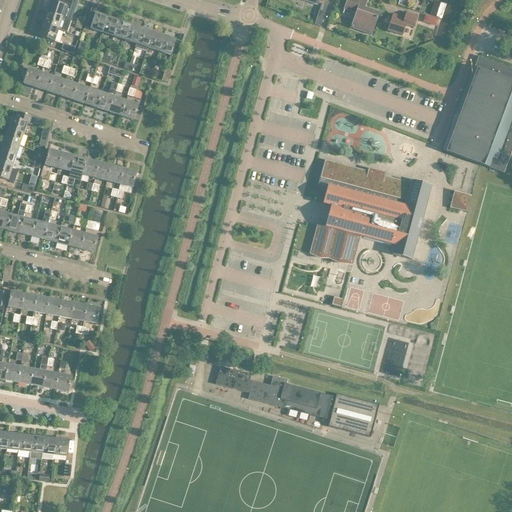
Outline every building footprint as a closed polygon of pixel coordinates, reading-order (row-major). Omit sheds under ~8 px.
[(46,7),(44,12),(46,13),(70,21),(74,9),(73,9),(69,8),(71,0),(55,0),(54,3),(50,1),(48,8),(46,7)] [(351,28),(371,35),(379,13),(364,7),(366,0),(365,0),(347,0),(344,9),(356,13),(351,28)] [(67,32),(70,21),(46,13),(42,24),(58,30),(67,32)] [(95,15),(89,13),(84,27),(90,29),(102,32),(107,17),(96,13),(95,15)] [(388,31),(402,35),(405,25),(413,27),(416,16),(407,13),(405,18),(393,14),(388,31)] [(102,32),(113,36),(119,21),(107,17),(102,32)] [(317,17),(314,24),(320,26),(322,19),(317,17)] [(119,21),(113,36),(124,40),(129,24),(119,21)] [(54,41),(58,30),(42,24),(38,36),(54,41)] [(124,40),(136,44),(141,28),(129,24),(124,40)] [(146,51),(147,48),(152,32),(141,28),(136,44),(134,47),(146,51)] [(164,36),(152,32),(147,48),(159,51),(164,36)] [(175,40),(164,36),(159,51),(170,55),(175,40)] [(76,52),(83,54),(86,43),(80,41),(76,52)] [(73,53),(75,47),(63,43),(61,50),(73,53)] [(474,67),(443,151),(480,164),(504,173),(511,152),(511,68),(479,56),(475,67),(474,67)] [(67,75),(69,68),(63,66),(61,73),(67,75)] [(23,84),(36,88),(41,73),(28,69),(23,84)] [(167,83),(171,71),(165,69),(161,81),(167,83)] [(53,77),(41,73),(36,88),(48,92),(53,77)] [(93,76),(91,83),(97,85),(99,78),(93,76)] [(48,92),(60,96),(65,81),(53,77),(48,92)] [(77,85),(65,81),(60,96),(72,100),(77,85)] [(107,95),(101,93),(96,108),(108,112),(113,97),(115,91),(118,84),(112,82),(107,95)] [(72,100),(84,104),(89,89),(77,85),(72,100)] [(96,92),(89,89),(84,104),(96,108),(101,93),(102,90),(97,88),(96,92)] [(126,101),(113,97),(108,112),(121,116),(126,101)] [(126,101),(121,116),(133,120),(138,106),(126,101)] [(7,130),(23,135),(27,122),(32,124),(34,117),(16,111),(13,119),(11,118),(7,130)] [(46,142),(49,130),(43,129),(40,140),(46,142)] [(23,135),(7,130),(3,141),(19,146),(23,135)] [(19,146),(3,141),(0,151),(0,152),(15,157),(19,146)] [(45,165),(58,168),(62,153),(49,150),(45,165)] [(15,157),(0,152),(0,164),(12,169),(15,157)] [(70,172),(74,157),(62,153),(58,168),(70,172)] [(70,172),(69,177),(67,185),(72,186),(74,179),(81,181),(83,175),(87,160),(74,157),(70,172)] [(324,160),(321,172),(318,184),(328,187),(323,204),(331,206),(330,211),(327,222),(325,227),(317,225),(310,253),(316,255),(316,254),(329,257),(328,258),(334,260),(334,258),(347,262),(346,263),(352,265),(360,236),(394,245),(392,254),(411,260),(431,186),(424,185),(420,184),(416,183),(412,181),(411,181),(410,183),(384,176),(385,174),(373,171),(372,173),(367,172),(325,160),(324,159),(324,160)] [(95,178),(99,163),(87,160),(83,175),(95,178)] [(107,182),(111,167),(99,163),(95,178),(107,182)] [(12,169),(0,164),(0,177),(8,180),(12,169)] [(120,185),(124,170),(111,167),(107,182),(120,185)] [(136,173),(124,170),(120,185),(133,188),(136,173)] [(23,184),(21,190),(33,194),(34,187),(23,184)] [(454,191),(449,208),(467,213),(471,195),(454,191)] [(25,212),(27,205),(21,203),(17,217),(11,215),(7,230),(19,234),(23,218),(25,212)] [(49,219),(51,211),(45,210),(42,223),(35,221),(31,237),(44,240),(48,225),(49,219)] [(11,215),(0,212),(0,228),(7,230),(11,215)] [(74,225),(76,218),(70,216),(68,224),(74,225)] [(19,234),(31,237),(35,221),(23,218),(19,234)] [(44,240),(56,243),(60,228),(48,225),(44,240)] [(56,243),(69,246),(73,231),(60,228),(56,243)] [(81,249),(85,234),(73,231),(69,246),(81,249)] [(98,237),(85,234),(81,249),(94,253),(98,237)] [(5,265),(3,278),(9,279),(11,266),(5,265)] [(21,310),(24,294),(11,292),(8,307),(21,310)] [(33,312),(36,297),(24,294),(21,310),(33,312)] [(331,306),(332,305),(340,308),(341,308),(343,299),(343,300),(341,299),(334,297),(334,296),(333,297),(333,299),(331,306)] [(46,314),(49,299),(36,297),(33,312),(46,314)] [(59,317),(62,301),(49,299),(46,314),(59,317)] [(71,319),(74,304),(62,301),(59,317),(71,319)] [(74,304),(71,319),(84,321),(87,306),(74,304)] [(100,308),(87,306),(84,321),(97,324),(100,308)] [(5,380),(5,381),(17,383),(20,367),(8,365),(5,380)] [(33,370),(30,385),(43,387),(46,372),(47,366),(41,365),(39,371),(33,370)] [(17,383),(18,383),(30,385),(33,370),(20,367),(17,383)] [(216,385),(246,393),(251,375),(220,367),(216,385)] [(43,387),(56,390),(58,374),(46,372),(43,387)] [(71,377),(58,374),(56,390),(68,392),(71,377)] [(335,397),(331,396),(286,384),(287,380),(279,378),(277,387),(270,386),(252,381),(249,393),(248,399),(325,419),(329,421),(327,427),(370,438),(379,405),(336,394),(335,397)] [(6,450),(18,451),(20,435),(7,434),(6,450)] [(18,451),(17,457),(29,458),(32,436),(20,435),(18,451)] [(41,459),(42,454),(44,438),(32,436),(29,458),(41,460),(41,459)] [(42,454),(41,459),(53,460),(53,459),(54,455),(55,439),(44,438),(42,454)] [(55,439),(54,455),(66,457),(68,441),(55,439)] [(70,477),(71,465),(65,464),(63,476),(70,477)] [(39,481),(43,482),(48,482),(49,475),(39,474),(39,481)]
